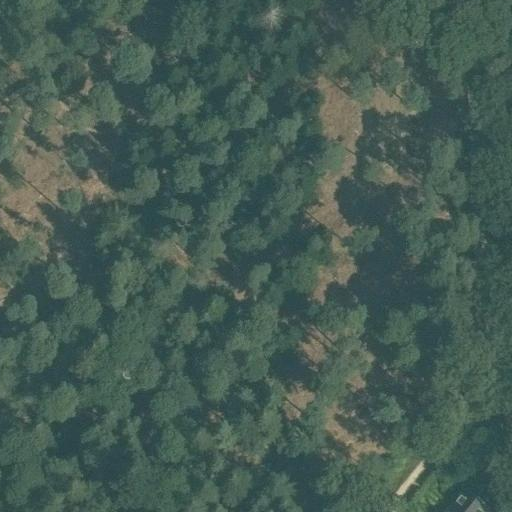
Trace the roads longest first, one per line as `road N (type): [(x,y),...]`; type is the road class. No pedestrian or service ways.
road 1 (track): [(371,511),(478,376),(481,139)]
road 2 (track): [(487,0),(481,139)]
road 3 (track): [(511,506),(478,376)]
